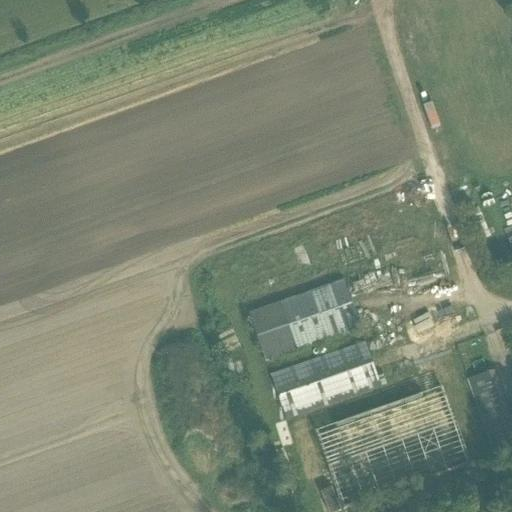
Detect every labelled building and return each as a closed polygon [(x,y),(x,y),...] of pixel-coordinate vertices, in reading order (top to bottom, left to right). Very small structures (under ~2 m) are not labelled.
[(253,316),(271,367),(361,334),(343,283),(253,316)] [(381,391),(365,344),(270,377),(286,424),(381,391)] [(511,421),(495,373),(467,382),(493,459),(511,452),(511,421)] [(347,510),(471,467),(445,394),(322,437),(347,510)] [(340,511),(332,489),(320,494),(327,511),(340,511)]
